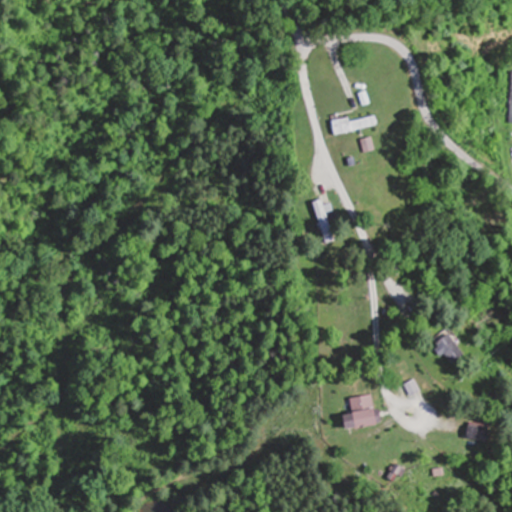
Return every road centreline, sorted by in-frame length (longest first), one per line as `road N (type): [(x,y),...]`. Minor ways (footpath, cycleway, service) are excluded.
road 1 (residential): [(303,37),(321,134),(370,248),(386,382),(404,413)]
road 2 (residential): [(511,192),(435,129),(400,51),(377,41),(303,37),(282,0)]
